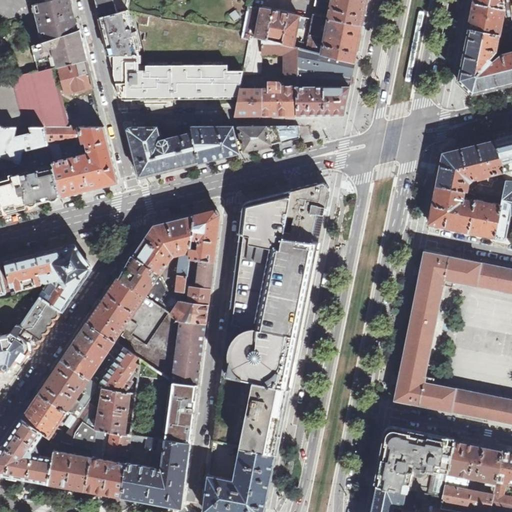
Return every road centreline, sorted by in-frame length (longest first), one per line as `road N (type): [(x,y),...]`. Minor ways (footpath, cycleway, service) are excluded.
road 1 (residential): [(191,511),(233,176)]
road 2 (residential): [(135,201),(129,233),(0,429)]
road 3 (residential): [(351,251),(333,264),(298,440),(309,458)]
road 4 (primary): [(351,251),(309,458)]
road 5 (primary): [(355,411),(399,215)]
road 6 (unclassified): [(135,201),(0,235)]
road 7 (residential): [(86,0),(115,119)]
road 8 (residential): [(345,144),(323,123),(231,121)]
road 9 (residential): [(511,253),(426,235),(399,215)]
